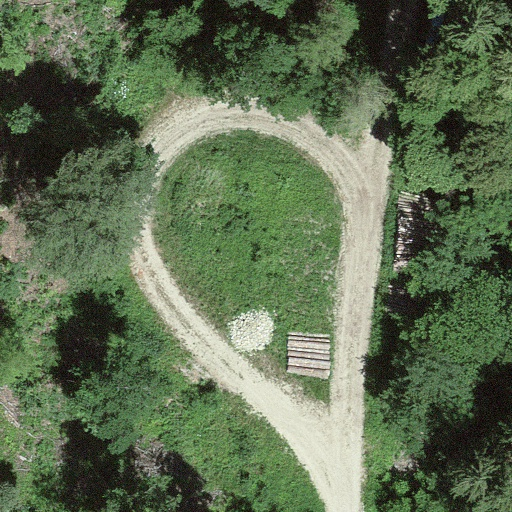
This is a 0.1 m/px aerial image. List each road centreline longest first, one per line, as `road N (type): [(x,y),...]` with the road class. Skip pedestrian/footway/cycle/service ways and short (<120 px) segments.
road 1 (track): [(351,440),(184,280),(151,200),(190,129),(269,123),(337,165),(374,229)]
road 2 (track): [(351,511),(351,440),(393,56),(390,0)]
